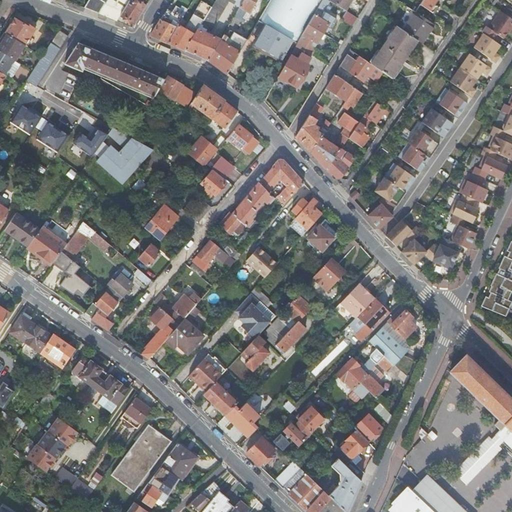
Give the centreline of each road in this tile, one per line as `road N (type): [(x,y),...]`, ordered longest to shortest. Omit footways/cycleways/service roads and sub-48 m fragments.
road 1 (residential): [(0,268),(138,373),(287,511)]
road 2 (residential): [(335,201),(475,0)]
road 3 (residential): [(372,241),(399,217),(511,54)]
road 4 (residential): [(448,324),(362,511)]
road 5 (residential): [(131,42),(196,69),(280,141)]
road 6 (residential): [(280,141),(374,0)]
road 7 (residential): [(511,191),(448,324)]
